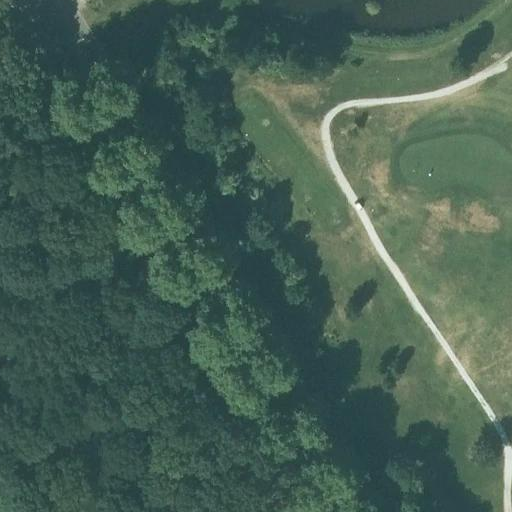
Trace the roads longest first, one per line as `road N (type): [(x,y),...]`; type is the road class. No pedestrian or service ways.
road 1 (tertiary): [(340,511),(39,0)]
road 2 (track): [(86,32),(102,17),(132,11),(209,10),(417,50),(484,23),(503,0)]
